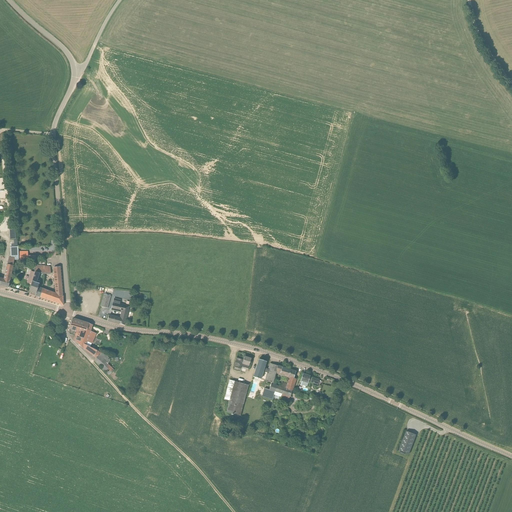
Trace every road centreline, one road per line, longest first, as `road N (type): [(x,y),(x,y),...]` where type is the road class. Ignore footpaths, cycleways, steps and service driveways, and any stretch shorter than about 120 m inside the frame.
road 1 (tertiary): [(511,456),(254,348),(67,311)]
road 2 (unclassified): [(67,311),(52,130),(75,75)]
road 3 (track): [(91,361),(233,511)]
